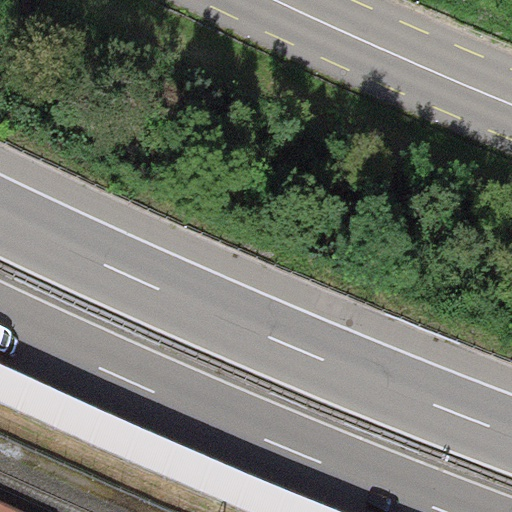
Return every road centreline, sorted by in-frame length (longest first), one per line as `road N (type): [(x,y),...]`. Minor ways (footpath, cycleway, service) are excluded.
road 1 (motorway): [(511,431),(0,212)]
road 2 (motorway): [(0,321),(445,511)]
road 3 (primary): [(279,0),(511,102)]
